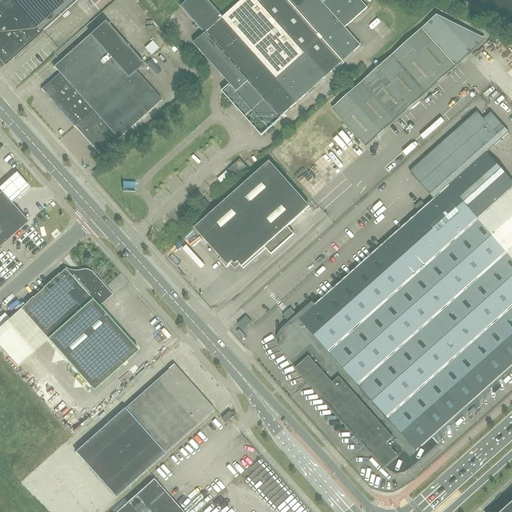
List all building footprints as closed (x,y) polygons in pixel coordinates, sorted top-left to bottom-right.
[(0,57),(6,64),(77,0),(1,0),(0,1),(0,57)] [(92,0),(91,1),(99,10),(109,0),(92,0)] [(361,45),(345,27),(368,7),(361,0),(242,0),(224,17),(208,0),(187,0),(181,6),(205,34),(201,37),(200,35),(195,40),(196,41),(233,84),(224,91),(246,116),(253,110),(257,114),(255,116),(258,120),(260,118),(269,127),(361,45)] [(41,89),(75,126),(136,72),(136,71),(144,64),(105,21),(54,67),(59,73),(41,89)] [(457,66),(423,28),(332,108),(366,146),(457,66)] [(156,42),(149,49),(155,55),(162,48),(156,42)] [(158,60),(164,66),(167,63),(161,57),(158,60)] [(156,76),(161,72),(151,60),(146,65),(156,76)] [(136,72),(75,126),(100,155),(162,100),(136,72)] [(384,470),(385,469),(386,470),(390,473),(394,475),(398,475),(402,475),(406,474),(410,471),(439,445),(433,438),(511,367),(511,181),(487,153),(509,133),(492,113),(484,120),(478,112),(425,159),(426,160),(449,186),(434,200),(426,206),(420,212),(327,295),(315,306),(312,302),(297,315),(296,314),(292,309),(284,317),(288,321),(289,323),(283,328),(280,332),(278,336),(277,340),(277,344),(279,348),(281,352),(296,369),(295,370),(328,407),(345,427),(354,436),(360,443),(384,470)] [(235,178),(246,167),(240,160),(228,171),(235,178)] [(295,234),(291,230),(288,226),(311,207),(270,161),(195,228),(221,258),(220,259),(227,268),(232,263),(233,264),(238,265),(240,264),(244,268),(266,249),(272,255),(295,234)] [(15,172),(0,185),(0,191),(11,203),(29,187),(15,172)] [(140,196),(138,183),(128,185),(130,198),(140,196)] [(0,247),(27,224),(0,194),(0,247)] [(99,307),(113,295),(93,273),(90,271),(85,269),(80,270),(79,271),(77,272),(71,277),(65,270),(21,309),(102,400),(146,360),(99,307)] [(243,330),(251,323),(246,317),(238,325),(243,330)] [(151,353),(159,365),(174,355),(166,343),(151,353)] [(114,498),(204,417),(213,409),(174,365),(75,453),(114,498)] [(225,422),(232,415),(229,412),(222,419),(225,422)] [(181,511),(153,480),(117,511),(181,511)] [(62,501),(49,483),(41,489),(54,507),(62,501)]
